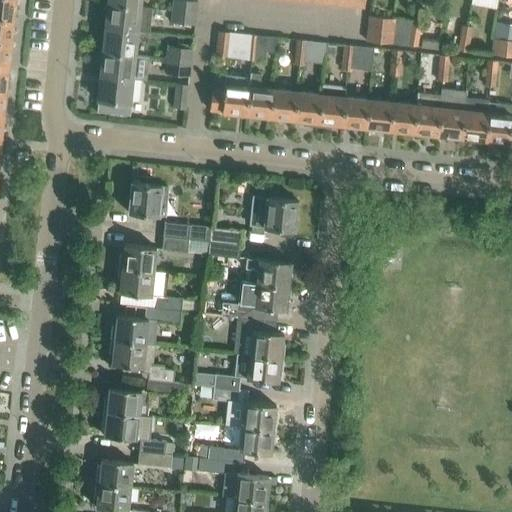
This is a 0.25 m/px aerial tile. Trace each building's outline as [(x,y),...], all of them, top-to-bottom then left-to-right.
[(0,0),(0,16),(13,18),(14,0),(0,0)] [(196,12),(197,0),(173,0),(173,10),(196,12)] [(149,31),(152,8),(152,7),(141,6),(141,7),(106,3),(104,27),(139,30),(149,31)] [(195,23),(196,12),(173,10),(171,21),(195,23)] [(0,40),(10,42),(13,18),(0,16),(0,40)] [(393,31),(395,19),(369,16),(368,29),(393,31)] [(418,45),(420,33),(410,31),(412,21),(395,19),(393,31),(392,42),(418,45)] [(420,33),(422,22),(412,21),(410,31),(420,33)] [(469,39),(471,24),(461,24),(460,37),(469,39)] [(136,54),(139,30),(104,27),(101,50),(136,54)] [(392,42),(393,31),(368,29),(367,41),(392,44),(392,42)] [(251,58),(254,33),(218,30),(216,54),(251,58)] [(254,33),(251,58),(265,60),(266,51),(276,52),(278,37),(278,36),(254,33)] [(468,50),(469,39),(460,37),(459,49),(468,50)] [(511,55),(511,38),(494,37),(493,53),(511,55)] [(305,52),(306,40),(306,39),(297,38),(297,39),(296,51),(305,52)] [(0,64),(8,66),(10,42),(0,40),(0,64)] [(336,53),(337,44),(337,42),(326,41),(324,52),(336,53)] [(372,64),(374,48),(374,46),(344,43),(343,56),(354,57),(353,67),(372,69),(372,64)] [(191,60),(192,48),(169,45),(167,58),(191,60)] [(401,63),(402,51),(402,49),(392,48),(391,61),(401,63)] [(101,50),(98,74),(134,78),(145,79),(147,55),(136,54),(101,50)] [(304,64),(305,52),(296,51),(295,63),(304,64)] [(448,68),(449,56),(449,55),(440,54),(439,67),(448,68)] [(354,57),(343,56),(342,69),(352,70),(353,67),(354,57)] [(189,75),(191,60),(167,58),(166,73),(189,75)] [(496,73),(497,61),(497,60),(488,59),(486,72),(496,73)] [(399,75),(401,63),(391,61),(390,74),(399,75)] [(447,80),(448,68),(439,67),(438,79),(447,80)] [(269,117),(272,87),(260,86),(262,72),(250,71),(249,76),(245,114),(269,117)] [(495,85),(496,73),(486,72),(485,84),(495,85)] [(98,74),(96,99),(98,99),(96,111),(130,114),(131,102),(134,78),(98,74)] [(245,114),(249,76),(226,74),(224,86),(211,85),(209,110),(220,111),(245,114)] [(186,108),(188,84),(176,82),(174,107),(186,108)] [(344,95),(345,95),(346,86),(322,83),(321,92),(320,92),(316,126),(331,128),(331,123),(341,124),(344,95)] [(293,119),(296,90),(272,87),(269,117),(293,119)] [(441,93),(436,135),(460,137),(465,95),(465,91),(441,88),(441,93)] [(316,126),(320,92),(296,90),(293,119),(304,121),(303,125),(316,126)] [(436,135),(441,93),(417,91),(416,102),(412,132),(436,135)] [(364,127),(368,97),(345,95),(344,95),(341,124),(364,127)] [(484,140),(489,98),(465,95),(460,137),(484,140)] [(388,130),(392,100),(368,97),(364,127),(388,130)] [(509,143),(511,111),(511,105),(511,102),(489,100),(489,98),(484,140),(509,143)] [(412,132),(416,102),(392,100),(388,130),(412,132)] [(173,216),(176,186),(168,186),(168,185),(130,182),(127,211),(173,216)] [(294,230),(297,200),(267,197),(267,198),(255,197),(252,224),(264,225),(264,226),(294,230)] [(165,221),(163,236),(208,241),(209,226),(165,221)] [(240,244),(242,229),(209,226),(208,241),(240,244)] [(207,252),(208,241),(163,236),(162,247),(207,252)] [(239,256),(240,244),(208,241),(207,252),(239,256)] [(119,254),(118,267),(154,271),(154,270),(157,247),(123,243),(122,254),(119,254)] [(247,269),(246,281),(291,286),(292,273),(289,273),(291,262),(258,258),(258,259),(246,258),(245,269),(247,269)] [(163,294),(165,272),(165,271),(154,270),(154,271),(118,267),(116,281),(119,281),(118,292),(156,296),(154,308),(181,311),(181,307),(197,309),(198,299),(182,298),(182,296),(163,294)] [(289,300),(291,286),(246,281),(246,282),(241,281),(238,304),(222,302),(221,316),(237,318),(237,317),(258,319),(259,308),(285,310),(286,299),(289,300)] [(179,322),(181,311),(154,308),(153,319),(116,315),(115,325),(112,325),(110,339),(154,344),(157,319),(179,322)] [(282,344),(283,334),(256,331),(258,319),(237,317),(237,318),(233,353),(236,353),(248,355),(248,354),(283,358),(285,344),(282,344)] [(153,361),(154,344),(110,339),(108,352),(112,353),(111,363),(143,367),(142,371),(140,370),(139,378),(148,379),(173,382),(173,381),(174,368),(164,366),(164,363),(153,361)] [(282,371),(283,358),(248,354),(248,355),(236,353),(233,374),(240,375),(240,377),(278,381),(279,371),(282,371)] [(217,368),(218,356),(198,356),(197,368),(217,368)] [(240,377),(240,375),(233,374),(214,372),(213,386),(239,389),(240,377)] [(182,394),(183,383),(183,382),(173,381),(173,382),(148,379),(146,391),(182,394)] [(149,401),(140,400),(141,390),(108,386),(107,397),(104,397),(102,410),(139,414),(148,415),(149,401)] [(239,389),(213,386),(212,398),(238,400),(239,389)] [(276,429),(277,416),(274,415),(276,405),(243,401),(240,425),(276,429)] [(103,434),(136,438),(139,414),(102,410),(101,423),(104,424),(103,434)] [(274,442),(276,429),(240,425),(238,449),(270,453),(271,442),(274,442)] [(140,438),(139,451),(164,453),(171,454),(172,454),(172,453),(173,453),(174,442),(166,441),(166,439),(145,437),(140,437),(140,438)] [(208,444),(207,458),(233,461),(234,447),(208,444)] [(180,467),(181,458),(171,457),(171,454),(164,453),(139,451),(138,463),(180,467)] [(231,472),(233,461),(207,458),(199,457),(198,469),(223,471),(221,495),(229,496),(268,501),(270,484),(267,483),(268,476),(236,473),(231,472)] [(131,485),(133,461),(100,458),(100,466),(96,466),(94,482),(131,486),(131,485)] [(137,500),(139,486),(131,485),(131,486),(94,482),(93,499),(96,499),(95,506),(107,508),(128,510),(128,508),(129,499),(137,500)] [(266,511),(268,501),(229,496),(227,511),(266,511)]
